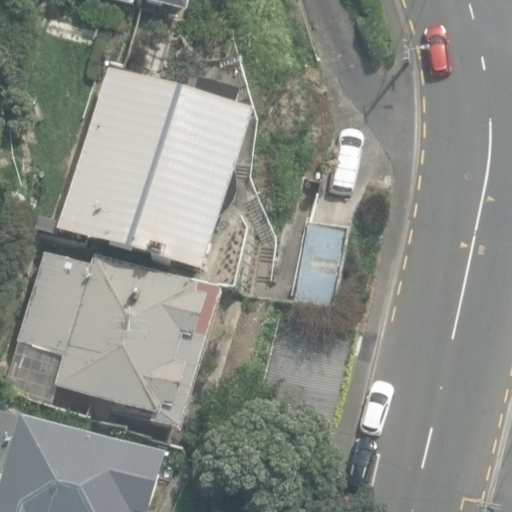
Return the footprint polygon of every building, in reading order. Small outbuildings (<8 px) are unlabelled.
[(139,0),(192,15),(196,0),(139,0)] [(206,96),(116,68),(65,231),(220,280),(272,116),(251,109),(256,96),(211,81),(206,96)] [(339,306),(353,226),(305,218),(292,296),(339,306)] [(98,407),(197,435),(237,295),(102,257),(99,267),(48,253),(9,390),(58,404),(62,389),(100,399),(98,407)] [(0,473),(9,476),(0,504),(0,511),(168,511),(183,462),(30,417),(29,420),(0,411),(0,473)]
